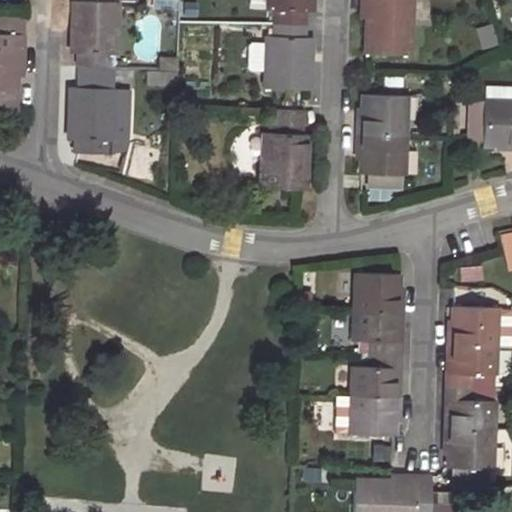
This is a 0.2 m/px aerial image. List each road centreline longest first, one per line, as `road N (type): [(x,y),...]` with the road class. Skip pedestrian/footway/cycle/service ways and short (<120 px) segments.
road 1 (residential): [(39,186),(234,247),(329,248)]
road 2 (residential): [(336,0),(329,248)]
road 3 (residential): [(419,466),(424,228)]
road 4 (residential): [(46,0),(39,186)]
